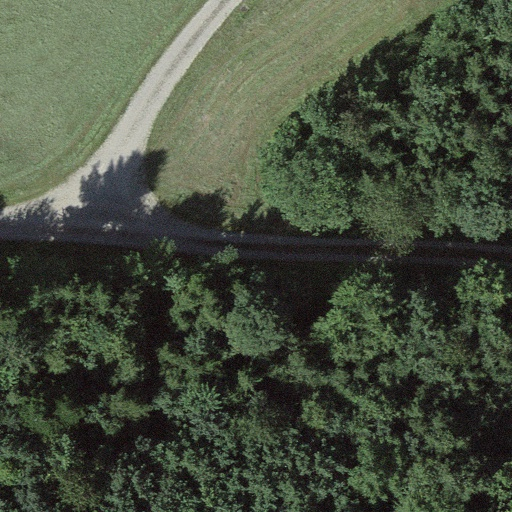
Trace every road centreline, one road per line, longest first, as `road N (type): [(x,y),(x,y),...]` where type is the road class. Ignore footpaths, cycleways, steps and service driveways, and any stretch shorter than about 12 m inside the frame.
road 1 (track): [(511,252),(89,225)]
road 2 (track): [(89,225),(173,62),(234,0)]
